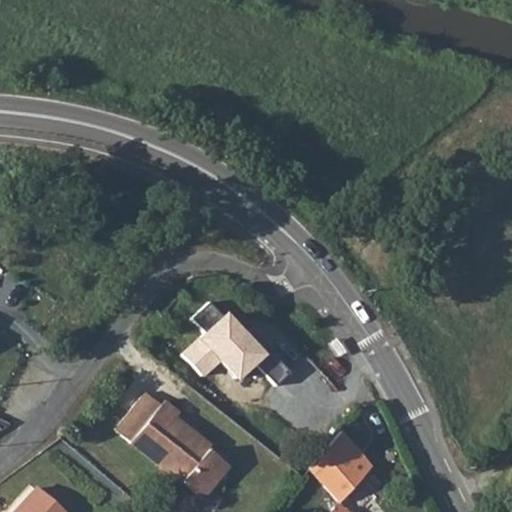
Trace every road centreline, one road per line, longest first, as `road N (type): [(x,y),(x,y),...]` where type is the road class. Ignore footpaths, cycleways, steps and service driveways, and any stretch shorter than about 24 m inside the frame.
road 1 (residential): [(317,265),(286,284),(204,260),(184,265),(37,441),(0,465)]
road 2 (tertiary): [(317,265),(250,204),(181,159),(85,123),(0,110)]
road 3 (tertiary): [(464,511),(391,366),(317,265)]
